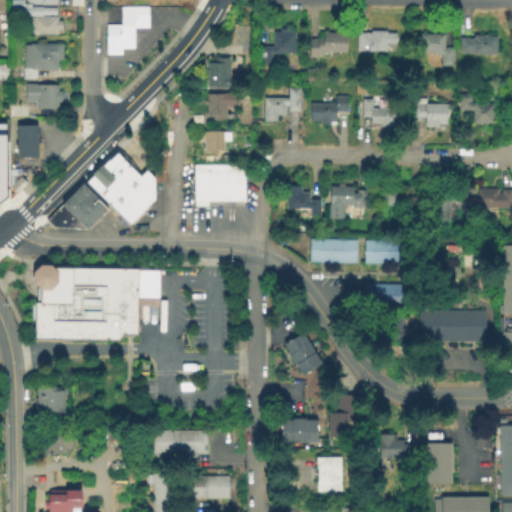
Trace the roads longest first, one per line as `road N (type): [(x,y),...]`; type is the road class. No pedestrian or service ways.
road 1 (tertiary): [(213,0),(169,59),(5,224)]
road 2 (tertiary): [(257,254),(37,243),(5,224)]
road 3 (residential): [(511,149),(480,158),(295,155),(273,164)]
road 4 (tertiary): [(385,387),(295,281),(257,254)]
road 5 (tertiary): [(9,361),(12,511)]
road 6 (residential): [(255,377),(255,511)]
road 7 (tertiary): [(511,396),(421,396),(385,387)]
road 8 (residential): [(257,254),(255,377)]
road 9 (track): [(174,124),(171,246)]
